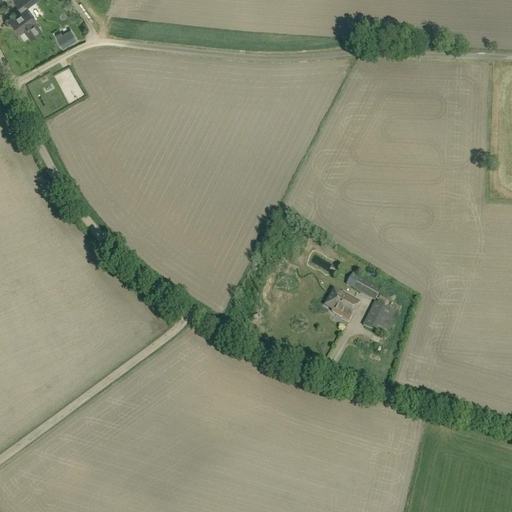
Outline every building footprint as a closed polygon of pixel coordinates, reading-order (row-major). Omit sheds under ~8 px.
[(33,0),(15,0),(22,10),(10,19),(20,33),(24,29),(31,38),(41,30),(35,22),(36,21),(26,8),(34,1),(33,0)] [(25,52),(31,63),(74,39),(68,28),(25,52)] [(28,50),(47,39),(43,32),(24,44),(28,50)] [(381,290),(359,278),(353,289),(374,301),(381,290)] [(332,311),(349,321),(360,303),(343,293),(341,295),(335,291),(328,303),(329,307),(333,309),(332,311)] [(389,298),(383,294),(382,293),(378,300),(385,304),(387,301),(389,298)] [(375,302),(363,326),(386,338),(398,314),(375,302)]
